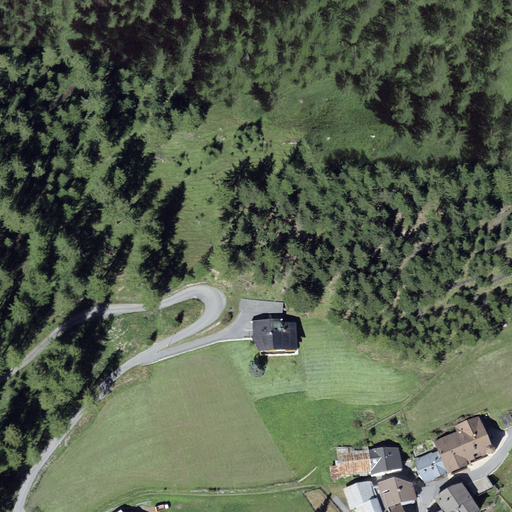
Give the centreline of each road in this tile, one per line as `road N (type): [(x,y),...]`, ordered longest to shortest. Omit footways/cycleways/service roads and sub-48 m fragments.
road 1 (residential): [(17,511),(48,448),(131,360),(204,321),(217,305)]
road 2 (track): [(217,305),(198,291),(86,329),(0,390)]
road 3 (residential): [(422,511),(426,496),(494,460),(511,435)]
